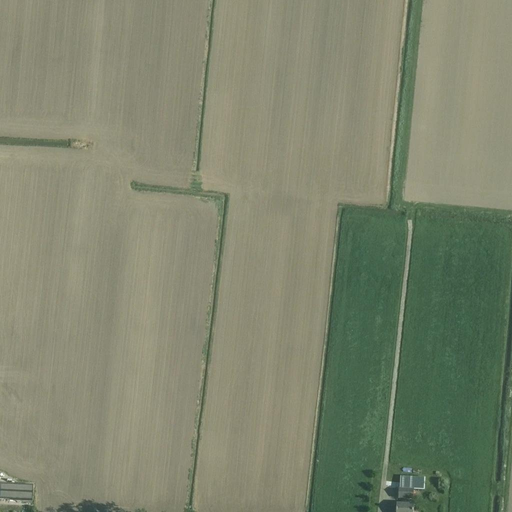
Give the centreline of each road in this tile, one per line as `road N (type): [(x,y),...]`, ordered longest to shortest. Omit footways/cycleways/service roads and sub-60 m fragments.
road 1 (track): [(382,487),(409,220)]
road 2 (track): [(204,511),(234,262)]
